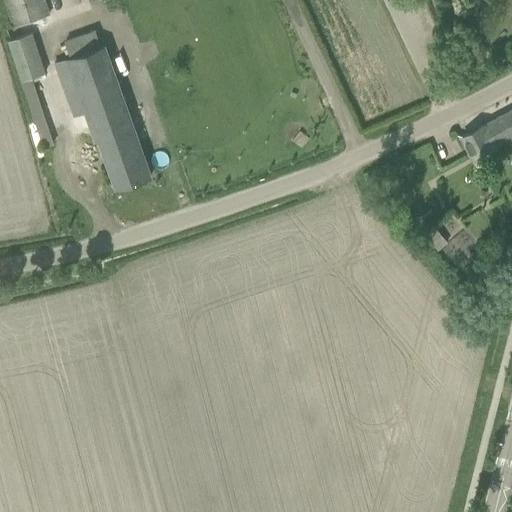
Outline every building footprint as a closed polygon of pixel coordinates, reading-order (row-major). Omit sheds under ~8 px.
[(5,0),(15,26),(49,15),(43,0),(5,0)] [(9,40),(22,80),(45,73),(32,33),(9,40)] [(100,140),(117,188),(151,175),(105,45),(55,63),(74,115),(85,111),(96,141),(100,140)] [(511,109),(462,136),(474,157),(510,137),(511,140),(511,109)] [(438,250),(448,242),(434,225),(424,234),(438,250)]
